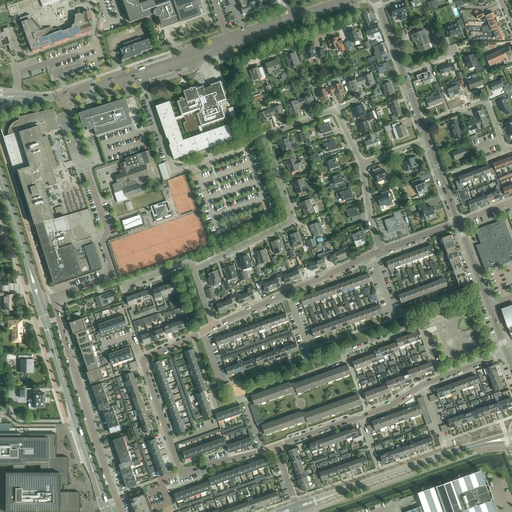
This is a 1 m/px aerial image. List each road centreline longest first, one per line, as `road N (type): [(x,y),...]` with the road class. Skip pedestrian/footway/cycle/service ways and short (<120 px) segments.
road 1 (residential): [(196,269),(291,220),(268,135),(334,111),(361,163)]
road 2 (residential): [(274,447),(180,470),(142,362),(213,326)]
road 3 (residential): [(506,352),(274,447)]
road 4 (residential): [(63,95),(106,227),(111,274),(51,297)]
road 5 (residential): [(120,506),(51,297)]
road 6 (residential): [(213,326),(379,250)]
road 7 (tertiary): [(63,95),(230,43)]
road 8 (tertiary): [(483,443),(342,491)]
road 9 (secondary): [(90,464),(49,335)]
road 10 (tertiary): [(422,124),(376,0)]
road 11 (residential): [(505,150),(485,99),(422,124)]
